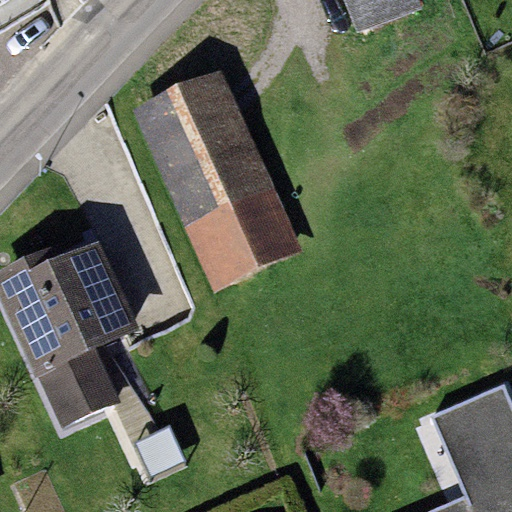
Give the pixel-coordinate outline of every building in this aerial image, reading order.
[(418,0),(345,0),(359,33),(422,8),(418,0)] [(219,69),(132,108),(214,291),(301,252),(219,69)] [(57,243),(0,269),(0,303),(59,431),(120,403),(95,349),(138,329),(97,241),(63,257),(57,243)] [(511,511),(511,399),(505,383),(431,414),(465,496),(426,511),(511,511)] [(168,427),(134,442),(149,476),(183,460),(168,427)]
